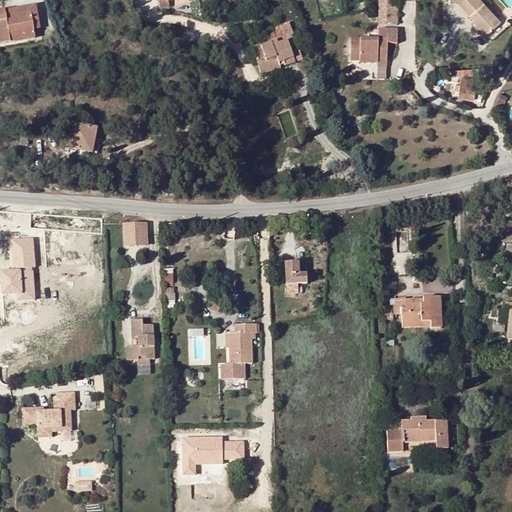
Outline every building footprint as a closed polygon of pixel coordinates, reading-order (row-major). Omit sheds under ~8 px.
[(157,0),(160,9),(169,7),(168,2),(175,0),(190,0),(191,2),(200,0),(157,0)] [(377,0),(378,23),(398,23),(398,0),(377,0)] [(450,0),(450,2),(458,3),(470,16),(472,15),(475,18),(474,20),(486,34),(500,22),(480,0),(450,0)] [(35,6),(4,11),(5,16),(30,12),(33,26),(38,25),(35,6)] [(5,16),(4,11),(0,11),(0,43),(35,38),(34,37),(33,26),(30,12),(5,16)] [(483,37),(486,34),(474,20),(470,23),(483,37)] [(254,55),(258,65),(276,58),(279,64),(284,63),(285,66),(302,59),(289,23),(265,33),(269,44),(260,47),(262,52),(254,55)] [(378,39),(351,39),(350,61),(359,61),(360,63),(377,63),(377,59),(387,60),(387,44),(397,44),(397,30),(378,30),(378,39)] [(260,47),(259,44),(251,47),(254,55),(262,52),(260,47)] [(280,68),(279,64),(276,58),(258,65),(262,75),(280,68)] [(377,59),(377,63),(360,63),(359,67),(386,67),(387,60),(377,59)] [(387,67),(377,67),(377,78),(386,78),(387,67)] [(461,76),(460,85),(458,97),(474,99),(476,88),(480,89),(481,82),(477,81),(478,79),(461,76)] [(72,124),(67,149),(92,154),(95,139),(97,129),(72,124)] [(144,225),(123,226),(124,246),(145,245),(144,225)] [(0,299),(36,297),(32,237),(10,239),(12,270),(0,270),(0,299)] [(306,264),(284,264),(286,285),(307,285),(306,264)] [(173,288),(163,289),(163,301),(174,300),(173,288)] [(423,304),(404,306),(404,309),(401,309),(402,315),(402,329),(431,328),(431,329),(442,329),(441,298),(423,299),(423,300),(423,304)] [(404,299),(394,300),(395,315),(402,315),(401,309),(404,309),(404,306),(404,301),(404,299)] [(221,305),(211,302),(209,311),(218,313),(221,305)] [(137,357),(144,357),(145,360),(154,359),(152,325),(142,326),(141,320),(130,321),(131,338),(138,338),(139,347),(125,347),(126,361),(137,360),(137,357)] [(256,326),(238,326),(238,335),(235,335),(229,335),(229,348),(229,365),(221,365),(221,380),(245,380),(244,364),(251,364),(252,334),(256,335),(256,326)] [(47,407),(24,408),(25,423),(39,422),(40,429),(53,429),(53,432),(73,432),(73,411),(77,411),(76,394),(57,394),(57,412),(47,412),(47,407)] [(402,431),(386,432),(388,453),(403,452),(403,444),(435,442),(436,450),(447,449),(446,422),(426,423),(426,419),(411,420),(411,423),(401,424),(402,431)] [(386,424),(386,432),(402,431),(401,424),(396,424),(386,424)] [(53,432),(53,429),(40,429),(40,438),(53,438),(53,432)]
